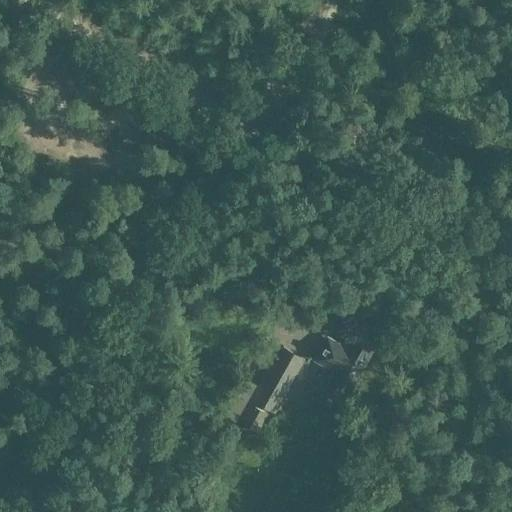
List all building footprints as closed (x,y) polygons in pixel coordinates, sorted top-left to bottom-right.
[(375,342),(356,332),(347,349),(327,339),(315,360),(335,371),(326,389),(343,399),(375,342)] [(302,358),(280,347),(251,400),(273,411),(302,358)] [(239,378),(225,412),(238,418),(252,384),(239,378)] [(240,423),(258,433),(268,413),(250,404),(240,423)] [(384,483),(415,499),(423,483),(392,467),(384,483)]
